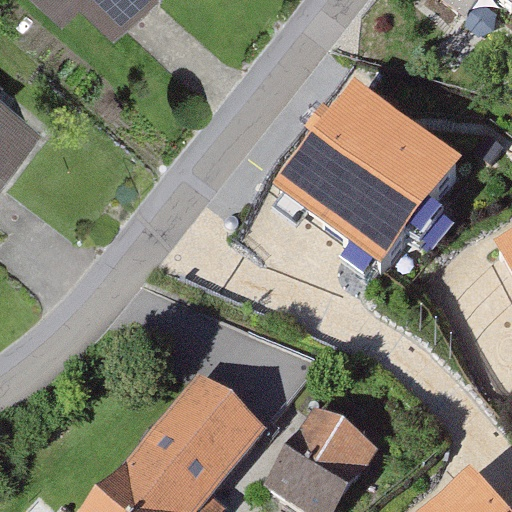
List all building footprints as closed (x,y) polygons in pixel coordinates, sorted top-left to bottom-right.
[(164,0),(52,0),(119,55),(164,0)] [(511,0),(451,0),(446,6),(487,37),(510,6),(511,7),(511,0)] [(0,207),(59,128),(0,84),(0,207)] [(359,94),(274,200),(384,287),(469,182),(359,94)] [(511,253),(501,259),(511,281),(511,253)] [(218,511),(277,436),(209,383),(110,511),(218,511)] [(343,511),(385,451),(322,409),(267,491),(298,511),(343,511)] [(488,511),(475,495),(453,511),(488,511)]
